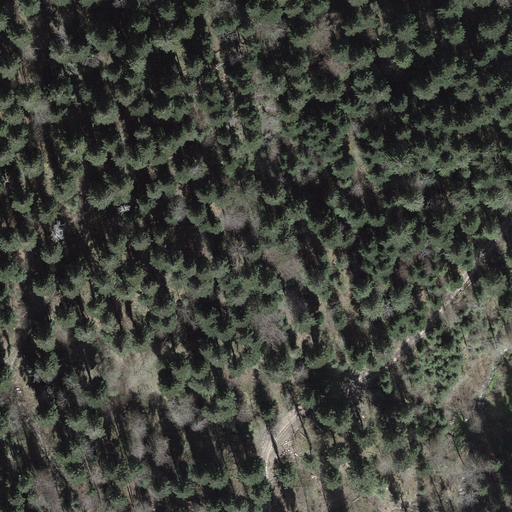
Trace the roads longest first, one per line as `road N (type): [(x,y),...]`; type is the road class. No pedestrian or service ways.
road 1 (track): [(42,0),(84,81),(90,140),(73,243),(13,357),(12,384),(93,511)]
road 2 (track): [(264,511),(263,446),(417,334),(511,213)]
